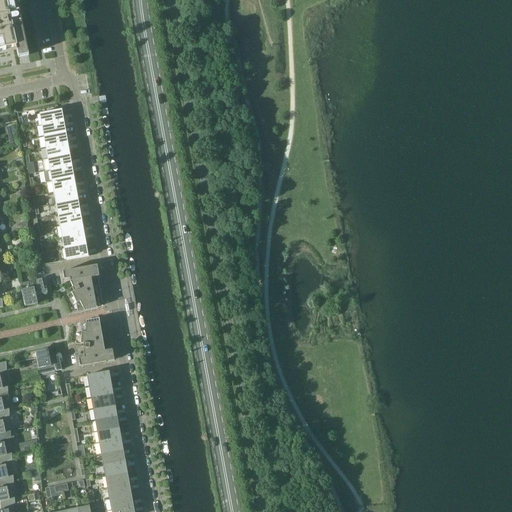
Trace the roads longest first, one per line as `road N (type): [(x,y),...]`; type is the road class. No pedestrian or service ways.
road 1 (secondary): [(231,511),(141,0)]
road 2 (residential): [(149,511),(72,83),(64,78)]
